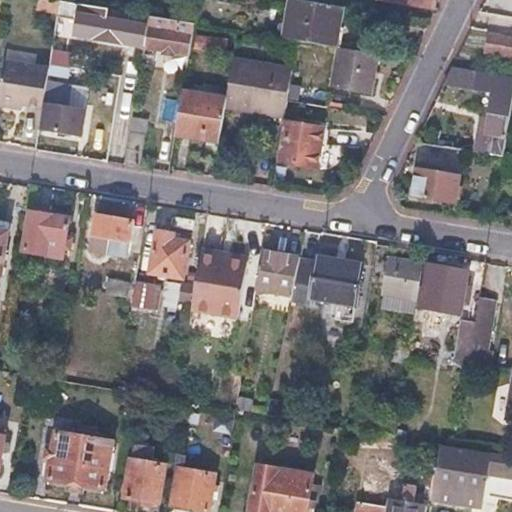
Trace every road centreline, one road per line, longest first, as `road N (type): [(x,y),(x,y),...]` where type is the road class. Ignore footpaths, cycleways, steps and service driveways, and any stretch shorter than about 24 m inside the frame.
road 1 (residential): [(0,162),(353,220)]
road 2 (residential): [(353,220),(459,0)]
road 3 (residential): [(353,220),(511,245)]
